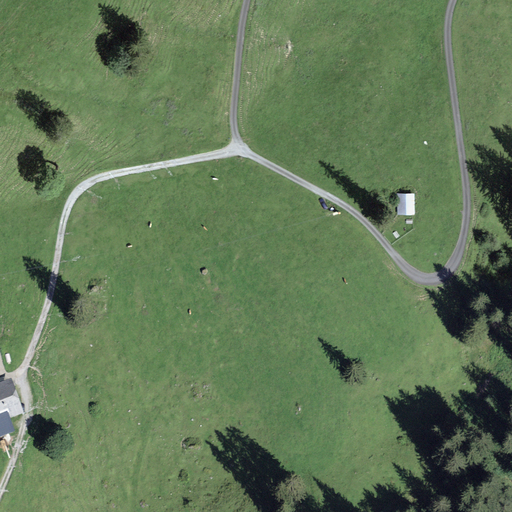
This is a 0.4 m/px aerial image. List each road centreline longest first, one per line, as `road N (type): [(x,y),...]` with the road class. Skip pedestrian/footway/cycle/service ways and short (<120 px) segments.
road 1 (track): [(245,0),(233,82),(237,147),(332,199),(424,280),(441,277),(453,262),(465,227),(447,29),(453,0)]
road 2 (track): [(237,147),(96,178),(67,203),(47,301),(23,367),(23,409),(0,496)]
